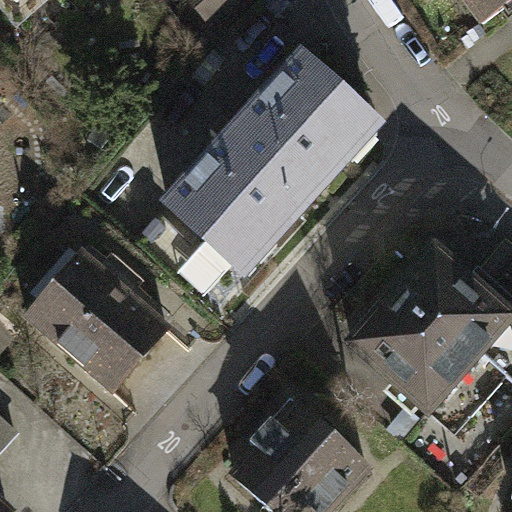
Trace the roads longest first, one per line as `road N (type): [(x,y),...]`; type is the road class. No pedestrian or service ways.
road 1 (residential): [(451,127),(110,511)]
road 2 (residential): [(451,127),(359,0)]
